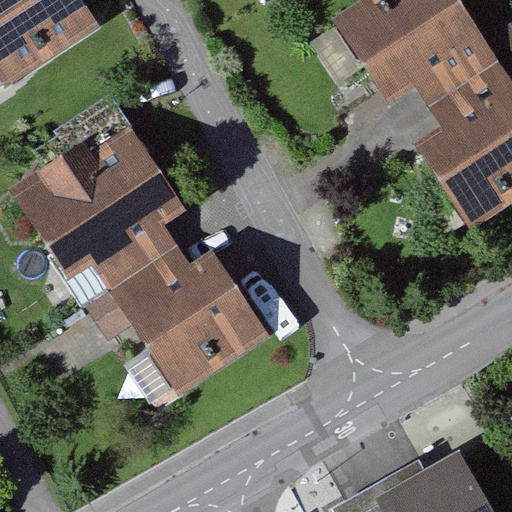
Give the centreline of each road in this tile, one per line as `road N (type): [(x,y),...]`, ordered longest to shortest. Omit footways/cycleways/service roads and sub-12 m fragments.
road 1 (residential): [(374,396),(153,0)]
road 2 (residential): [(225,486),(374,396)]
road 3 (residential): [(374,396),(511,319)]
